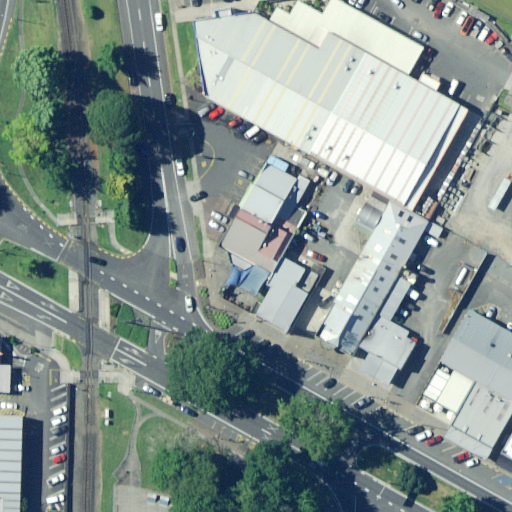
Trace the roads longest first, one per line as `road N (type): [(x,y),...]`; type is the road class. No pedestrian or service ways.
road 1 (tertiary): [(137,0),(177,318)]
road 2 (primary): [(177,318),(371,431)]
road 3 (primary): [(354,484),(160,374)]
road 4 (primary): [(0,215),(177,318)]
road 5 (primary): [(160,374),(0,287)]
road 6 (primary): [(371,431),(511,509)]
